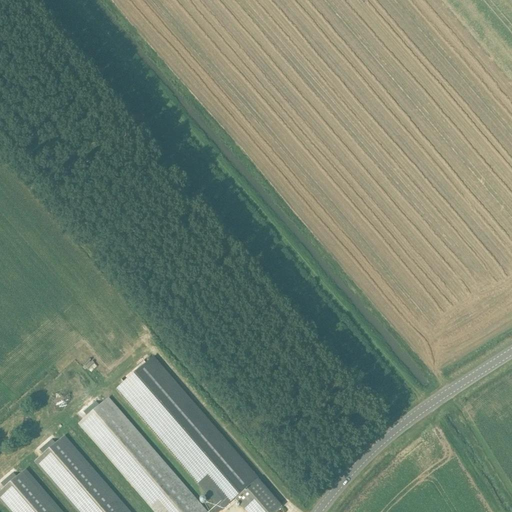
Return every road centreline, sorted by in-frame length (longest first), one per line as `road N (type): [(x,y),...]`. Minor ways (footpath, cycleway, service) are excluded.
road 1 (track): [(431,404),(80,0)]
road 2 (tertiary): [(319,511),(391,433),(511,352)]
